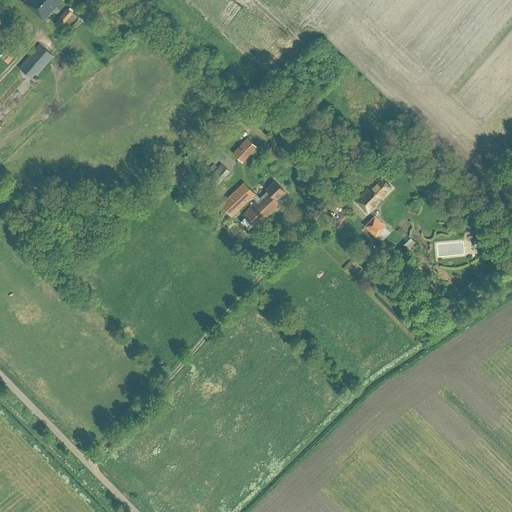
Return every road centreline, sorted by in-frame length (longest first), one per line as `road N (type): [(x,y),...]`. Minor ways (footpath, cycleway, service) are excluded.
road 1 (track): [(87,463),(333,197),(250,125)]
road 2 (unclassified): [(134,511),(0,374)]
